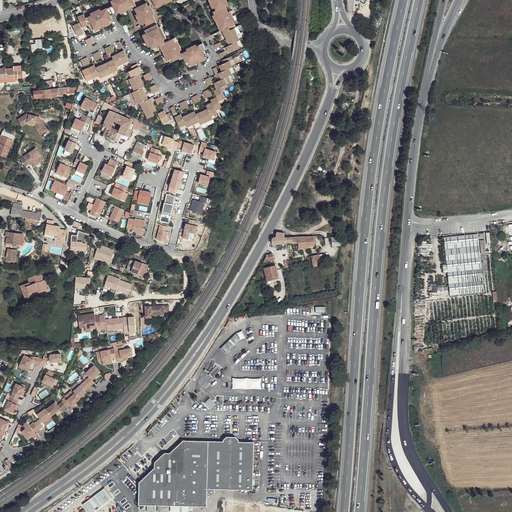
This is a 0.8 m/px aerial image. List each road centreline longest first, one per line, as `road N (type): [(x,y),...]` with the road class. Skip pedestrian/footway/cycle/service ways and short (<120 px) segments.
road 1 (motorway): [(403,0),(371,177),(342,511)]
road 2 (motorway): [(358,511),(378,241),(418,0)]
road 3 (secondary): [(230,298),(140,413),(18,511)]
road 4 (secondary): [(31,511),(148,415),(230,298)]
road 5 (secondary): [(332,86),(298,174),(230,298)]
road 6 (secondary): [(401,289),(389,434),(402,480),(428,510)]
road 7 (secondary): [(426,479),(401,426),(401,289)]
road 8 (secondary): [(405,225),(435,45)]
road 9 (residential): [(118,369),(32,449),(3,453)]
road 10 (unknown): [(177,251),(186,274),(182,296),(91,304)]
